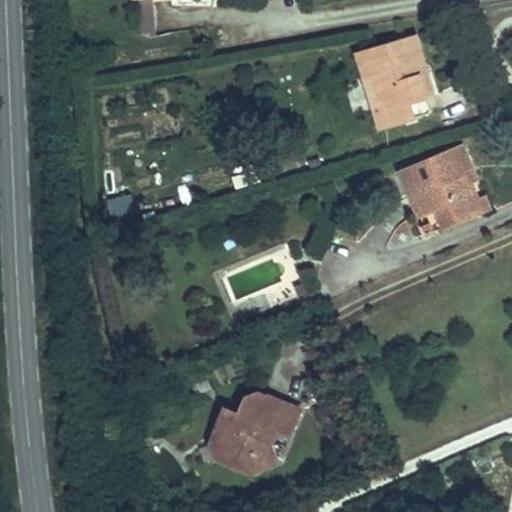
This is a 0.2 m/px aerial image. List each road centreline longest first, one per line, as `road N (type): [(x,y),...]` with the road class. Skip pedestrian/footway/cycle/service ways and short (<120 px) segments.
road 1 (secondary): [(7,0),(38,511)]
road 2 (unknown): [(329,498),(511,426)]
